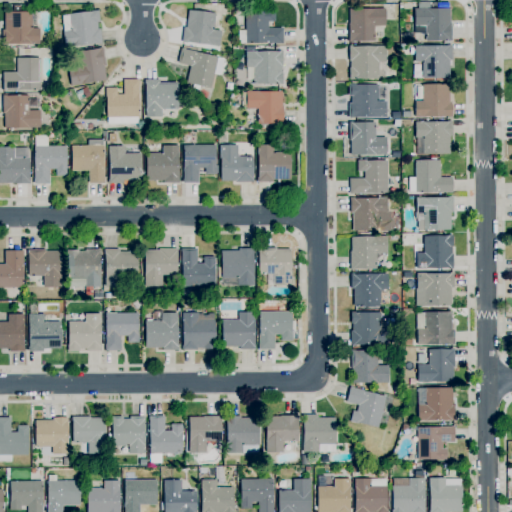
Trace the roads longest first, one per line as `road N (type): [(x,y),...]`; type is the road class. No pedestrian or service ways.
road 1 (residential): [(313,0),(319,382),(0,384)]
road 2 (residential): [(483,0),(486,511)]
road 3 (residential): [(316,218),(0,218)]
